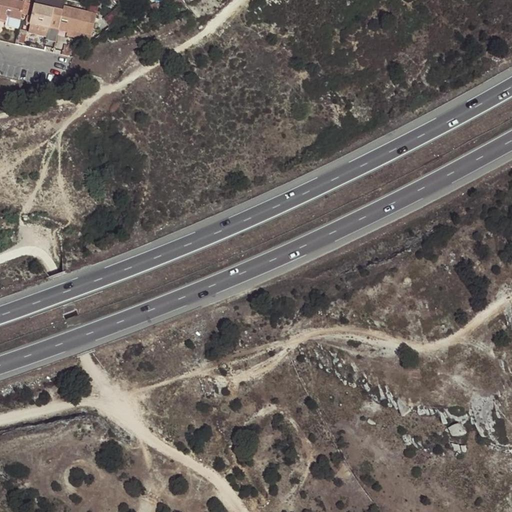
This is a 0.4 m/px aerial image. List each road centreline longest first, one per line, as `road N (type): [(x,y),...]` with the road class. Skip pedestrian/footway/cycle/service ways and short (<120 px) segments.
road 1 (motorway): [(0,367),(263,266),(511,139)]
road 2 (motorway): [(511,86),(302,195),(0,314)]
road 3 (track): [(0,118),(116,87),(229,0)]
road 4 (track): [(84,353),(151,438),(187,465),(222,477),(244,511)]
